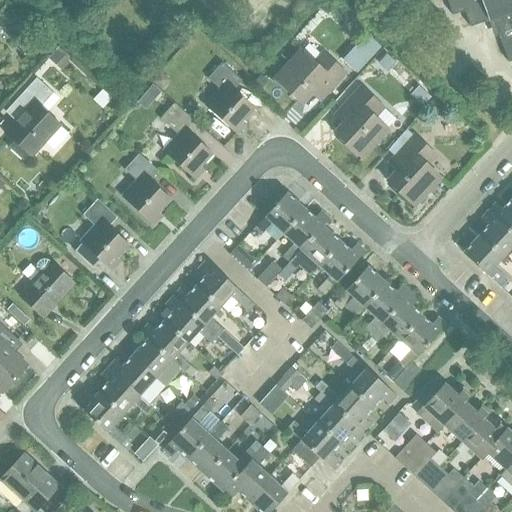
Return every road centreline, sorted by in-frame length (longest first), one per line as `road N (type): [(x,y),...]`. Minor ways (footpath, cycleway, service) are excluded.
road 1 (residential): [(32,407),(261,158),(279,149),(295,153),(412,260)]
road 2 (residential): [(157,511),(32,407)]
road 3 (residential): [(511,150),(412,260)]
road 4 (residential): [(412,260),(511,349)]
